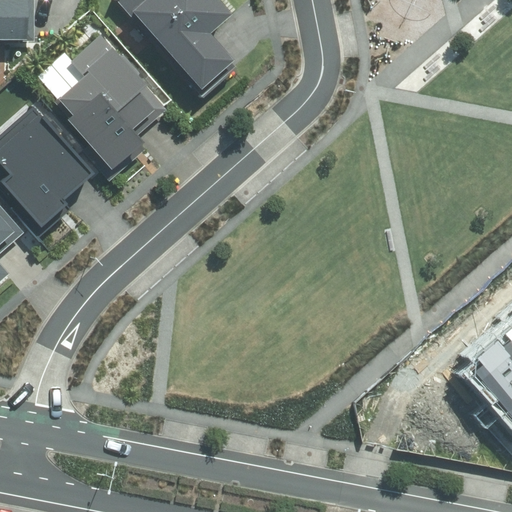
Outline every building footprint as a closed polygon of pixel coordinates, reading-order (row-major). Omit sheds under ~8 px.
[(0,0),(0,76),(5,77),(6,55),(36,55),(35,0),(0,0)] [(137,0),(127,8),(203,94),(236,66),(209,36),(239,12),(229,0),(137,0)] [(172,113),(106,39),(52,87),(117,161),(172,113)] [(93,180),(35,113),(0,142),(0,178),(40,225),(93,180)] [(0,287),(26,266),(12,249),(20,242),(0,217),(0,287)] [(229,312),(200,278),(181,294),(210,328),(229,312)]
